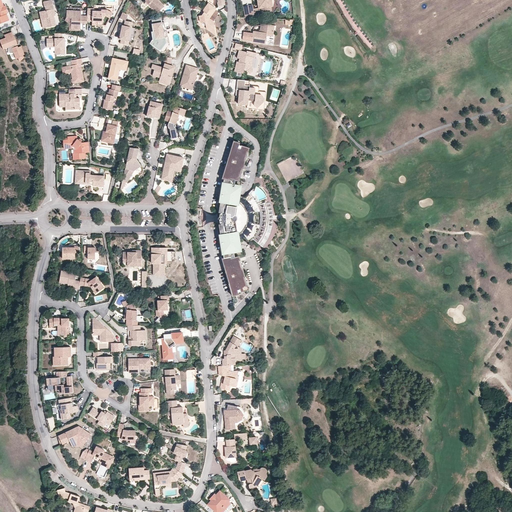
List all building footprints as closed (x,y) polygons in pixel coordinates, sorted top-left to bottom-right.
[(0,0),(0,24),(9,21),(6,14),(5,15),(2,7),(3,6),(0,0)] [(54,16),(51,0),(43,2),(44,7),(47,6),(47,10),(45,10),(44,11),(38,12),(40,19),(43,18),(45,28),(54,26),(52,16),(54,16)] [(154,0),(145,0),(146,2),(157,14),(162,9),(154,0)] [(165,7),(158,0),(154,0),(162,9),(165,7)] [(257,0),(258,5),(259,4),(259,7),(259,13),(272,11),(271,6),(273,6),(272,5),(273,5),(274,4),(274,2),(273,0),(257,0)] [(216,9),(208,3),(203,10),(204,13),(205,14),(204,15),(202,16),(198,16),(199,22),(202,21),(205,21),(205,23),(206,29),(214,34),(215,31),(213,21),(209,18),(216,9)] [(255,18),(253,4),(243,6),(243,10),(245,18),(255,18)] [(101,10),(100,10),(94,10),(94,8),(87,7),(87,21),(92,21),(97,22),(97,25),(103,26),(103,19),(102,17),(102,16),(105,16),(110,17),(113,12),(107,9),(101,8),(101,10)] [(81,14),(81,11),(66,11),(66,18),(71,18),(71,29),(80,29),(81,14)] [(160,18),(151,19),(152,24),(151,24),(152,31),(153,31),(155,41),(151,45),(159,51),(165,44),(164,39),(166,38),(166,34),(164,33),(163,33),(162,29),(163,29),(164,27),(164,22),(161,23),(160,18)] [(132,28),(133,23),(125,21),(124,26),(122,26),(119,40),(127,41),(130,27),(132,28)] [(274,26),(261,24),(260,31),(259,30),(259,32),(253,32),(252,34),(252,42),(265,44),(266,36),(273,37),(274,26)] [(17,44),(13,36),(12,32),(4,35),(5,38),(0,39),(0,42),(3,49),(8,47),(8,51),(9,52),(16,53),(17,56),(16,56),(17,57),(18,61),(23,57),(22,55),(23,55),(20,46),(17,48),(17,46),(15,47),(15,45),(17,44)] [(252,34),(244,33),(243,41),(252,42),(252,34)] [(62,39),(62,34),(54,34),(54,39),(48,39),(48,46),(55,45),(56,45),(56,55),(65,55),(65,47),(63,47),(63,39),(62,39)] [(55,45),(48,46),(48,39),(46,39),(46,48),(55,47),(55,55),(56,55),(56,45),(55,45)] [(238,62),(237,62),(234,72),(243,74),(244,70),(246,71),(247,73),(250,74),(252,72),(252,70),(251,68),(253,58),(255,58),(256,53),(247,51),(246,52),(239,51),(237,59),(239,59),(241,60),(241,63),(238,62)] [(81,64),(80,59),(70,61),(71,66),(60,68),(62,75),(70,74),(71,80),(69,81),(70,85),(83,82),(81,70),(78,71),(77,69),(77,65),(81,64)] [(127,62),(112,59),(111,66),(112,66),(112,68),(110,68),(108,79),(117,81),(117,80),(119,80),(121,80),(123,79),(124,78),(125,77),(126,76),(126,75),(127,73),(125,73),(127,62)] [(170,70),(171,66),(164,64),(163,69),(152,66),(151,71),(154,72),(153,78),(161,80),(160,82),(167,84),(169,78),(170,78),(172,78),(173,71),(170,70)] [(198,69),(187,66),(181,85),(192,88),(198,69)] [(193,90),(199,69),(198,69),(192,88),(181,85),(180,86),(193,90)] [(167,84),(160,82),(159,84),(169,87),(170,78),(169,78),(167,84)] [(250,81),(237,80),(236,90),(241,90),(241,96),(239,96),(238,104),(247,105),(248,100),(254,101),(253,105),(257,108),(264,102),(264,99),(261,95),(254,94),(255,88),(249,88),(250,81)] [(119,92),(120,87),(112,85),(111,90),(109,90),(108,95),(106,95),(105,101),(104,100),(102,109),(111,110),(113,102),(116,101),(118,92),(119,92)] [(81,89),(68,90),(68,94),(58,95),(59,108),(65,108),(70,107),(74,107),(75,107),(75,105),(80,105),(79,99),(76,99),(74,99),(74,94),(76,94),(82,94),(81,89)] [(162,104),(150,101),(146,115),(152,116),(153,114),(159,115),(162,104)] [(187,110),(175,106),(173,112),(172,112),(168,110),(165,120),(169,121),(168,125),(170,124),(171,127),(169,127),(170,130),(172,139),(181,137),(179,126),(177,127),(176,124),(179,115),(184,116),(187,110)] [(117,127),(118,122),(107,120),(106,124),(107,125),(106,132),(104,132),(102,142),(114,144),(116,135),(117,135),(119,127),(117,127)] [(78,140),(77,137),(68,138),(68,140),(62,141),(63,147),(71,146),(72,148),(73,149),(76,149),(76,152),(74,154),(72,154),(73,160),(85,159),(84,153),(89,153),(88,143),(82,143),(78,140)] [(158,148),(166,149),(167,142),(160,141),(158,148)] [(239,143),(232,141),(222,179),(224,179),(221,198),(224,199),(223,217),(221,216),(221,221),(223,221),(223,238),(221,238),(224,258),(222,259),(226,272),(233,297),(240,295),(239,292),(241,292),(249,290),(248,285),(249,284),(249,283),(249,282),(248,281),(248,280),(247,278),(247,277),(246,277),(245,277),(244,273),(243,273),(241,267),(234,269),(231,257),(231,256),(241,254),(238,240),(246,239),(248,242),(255,237),(258,229),(251,226),(250,218),(256,212),(258,207),(252,197),(248,193),(245,197),(239,196),(241,183),(231,181),(231,180),(231,179),(239,181),(245,160),(246,160),(247,159),(247,158),(248,157),(248,155),(248,154),(248,153),(248,152),(247,152),(249,147),(240,145),(238,145),(239,143)] [(134,171),(141,166),(136,158),(139,148),(130,148),(122,181),(128,183),(129,183),(134,171)] [(184,157),(167,154),(164,167),(165,167),(165,170),(163,170),(161,182),(169,183),(171,170),(174,168),(181,170),(184,157)] [(181,172),(181,170),(174,168),(171,170),(169,183),(172,184),(174,171),(181,172)] [(102,189),(102,187),(102,181),(104,181),(104,176),(90,176),(90,174),(85,174),(85,172),(75,171),(75,176),(78,176),(79,178),(79,182),(82,182),(84,184),(84,186),(88,186),(88,182),(93,182),(93,186),(93,187),(94,188),(102,189)] [(79,182),(79,178),(78,176),(75,176),(75,185),(84,186),(84,184),(82,182),(79,182)] [(71,248),(63,248),(63,259),(75,259),(75,254),(79,253),(79,246),(75,246),(75,248),(71,248)] [(95,259),(95,248),(91,248),(88,248),(88,246),(84,246),(84,254),(87,254),(87,259),(95,259)] [(153,263),(153,272),(162,272),(162,263),(164,263),(167,263),(167,259),(173,259),(173,251),(167,251),(166,247),(160,247),(160,250),(156,250),(155,247),(151,247),(151,263),(153,263)] [(132,251),(122,251),(122,262),(132,262),(132,266),(141,266),(141,249),(136,249),(136,251),(132,251)] [(162,272),(153,272),(153,275),(165,275),(164,263),(162,263),(162,272)] [(59,282),(67,284),(70,284),(69,286),(74,286),(73,289),(78,290),(79,285),(80,281),(75,280),(76,274),(61,271),(59,282)] [(147,287),(147,271),(138,271),(138,281),(132,281),(132,288),(147,287)] [(80,278),(80,281),(79,285),(91,287),(96,294),(104,288),(96,277),(92,280),(80,278)] [(170,295),(161,296),(161,300),(158,300),(158,310),(156,310),(156,316),(159,316),(163,320),(167,316),(164,314),(164,310),(168,310),(168,305),(166,305),(165,300),(168,300),(170,300),(170,295)] [(135,311),(134,311),(132,304),(128,305),(125,306),(126,309),(125,310),(125,314),(125,319),(126,319),(126,326),(127,326),(137,325),(137,320),(136,320),(135,311)] [(54,323),(58,322),(61,322),(61,325),(62,331),(63,331),(63,334),(69,334),(69,318),(62,318),(61,317),(49,317),(49,326),(54,326),(54,323)] [(94,318),(92,318),(92,333),(101,333),(101,341),(111,341),(111,352),(115,351),(123,351),(123,343),(112,343),(112,335),(105,328),(103,328),(103,326),(100,326),(99,325),(100,324),(94,318)] [(140,331),(140,325),(137,325),(127,326),(127,331),(129,331),(131,331),(131,337),(128,337),(128,346),(138,346),(138,341),(140,340),(145,340),(145,330),(140,331)] [(182,332),(163,334),(163,338),(163,341),(161,341),(163,359),(174,358),(173,353),(170,351),(170,348),(172,346),(176,343),(183,342),(182,332)] [(101,333),(92,333),(92,335),(99,335),(100,341),(101,341),(101,333)] [(237,348),(236,347),(240,340),(233,336),(225,347),(225,350),(223,350),(224,356),(226,356),(226,358),(224,358),(222,358),(222,365),(228,365),(230,365),(235,364),(234,359),(239,359),(239,358),(239,355),(237,354),(238,352),(237,348)] [(240,346),(236,347),(237,348),(238,352),(237,354),(239,355),(239,358),(245,357),(244,352),(240,352),(240,346)] [(70,353),(70,347),(54,347),(54,357),(56,357),(57,365),(68,365),(67,356),(67,353),(70,353)] [(102,357),(102,352),(93,352),(93,357),(98,357),(99,363),(96,363),(96,369),(106,369),(106,363),(109,363),(109,357),(102,357)] [(150,358),(128,359),(128,372),(138,372),(138,369),(141,366),(143,366),(146,369),(150,369),(150,358)] [(224,376),(224,379),(223,384),(221,383),(220,388),(229,390),(230,385),(234,386),(235,378),(235,371),(231,371),(228,371),(228,365),(222,365),(218,366),(218,375),(224,376)] [(178,375),(176,375),(175,376),(173,376),(172,374),(175,373),(175,369),(164,370),(167,394),(175,393),(174,390),(177,389),(176,384),(176,380),(178,380),(178,375)] [(196,369),(186,370),(187,379),(196,378),(196,369)] [(71,376),(67,376),(67,371),(57,372),(57,377),(46,378),(46,384),(55,384),(55,385),(58,385),(58,390),(59,392),(72,392),(71,376)] [(151,388),(140,388),(140,393),(139,393),(139,403),(139,406),(138,406),(138,411),(146,411),(146,406),(148,406),(148,402),(151,402),(150,397),(148,397),(148,393),(151,393),(151,388)] [(71,398),(59,400),(59,405),(61,404),(64,419),(70,418),(70,413),(77,412),(78,410),(77,408),(76,406),(75,407),(73,407),(72,403),(71,398)] [(182,407),(176,408),(174,408),(174,405),(176,404),(176,400),(167,401),(168,410),(171,410),(172,425),(182,424),(185,424),(184,418),(183,418),(183,417),(182,407)] [(237,406),(228,405),(227,410),(226,415),(224,416),(225,429),(233,429),(232,420),(237,420),(240,418),(241,415),(239,412),(236,411),(237,409),(237,406)] [(199,416),(198,406),(195,406),(189,407),(190,417),(199,416)] [(115,417),(107,412),(106,413),(106,414),(103,413),(101,411),(100,414),(97,412),(97,411),(93,408),(89,414),(97,419),(98,417),(101,420),(101,421),(100,422),(105,425),(106,423),(109,425),(115,417)] [(243,414),(241,410),(237,409),(236,411),(239,412),(241,415),(240,418),(237,420),(232,420),(233,429),(235,428),(235,422),(237,422),(241,419),(243,414)] [(134,444),(135,431),(128,431),(128,433),(126,433),(122,432),(123,430),(124,425),(119,424),(117,436),(121,437),(121,436),(125,436),(125,440),(128,440),(128,443),(134,444)] [(75,428),(65,433),(69,441),(70,444),(78,440),(84,444),(90,434),(82,429),(79,433),(77,433),(75,428)] [(69,441),(65,433),(58,436),(62,444),(69,441)] [(235,457),(234,439),(225,439),(226,447),(225,447),(224,449),(225,457),(235,457)] [(186,445),(176,443),(172,453),(176,454),(174,460),(178,461),(180,462),(182,456),(183,456),(185,455),(186,452),(185,450),(184,450),(186,445)] [(103,462),(111,465),(114,457),(104,452),(105,450),(96,446),(93,452),(89,450),(85,459),(84,460),(91,463),(93,459),(94,458),(96,459),(95,460),(100,462),(103,462)] [(80,457),(85,459),(89,450),(89,449),(86,448),(83,451),(80,457)] [(184,467),(177,465),(176,468),(182,473),(182,474),(184,467)] [(150,479),(149,470),(145,471),(144,467),(129,469),(130,474),(130,479),(138,478),(138,477),(140,477),(140,478),(145,478),(145,479),(150,479)] [(175,468),(174,467),(171,471),(162,472),(163,475),(158,475),(157,473),(153,473),(156,496),(160,495),(159,489),(160,489),(162,486),(161,485),(161,484),(171,482),(171,481),(176,480),(179,477),(180,477),(183,474),(182,474),(182,473),(176,468),(175,468)] [(258,486),(257,482),(260,477),(265,480),(267,476),(266,473),(266,472),(267,471),(266,469),(265,468),(264,467),(262,467),(261,468),(260,469),(257,470),(257,468),(253,469),(253,471),(251,469),(244,471),(244,470),(237,472),(239,479),(240,481),(247,479),(247,481),(249,481),(250,482),(248,485),(249,488),(258,486)] [(56,491),(60,500),(65,498),(69,499),(68,501),(73,503),(75,507),(73,511),(82,511),(84,506),(80,505),(78,506),(78,504),(79,496),(65,491),(64,492),(63,488),(56,491)] [(211,500),(207,504),(215,511),(218,511),(229,501),(230,500),(220,491),(216,495),(211,500)] [(222,511),(231,503),(229,501),(218,511),(222,511)]
